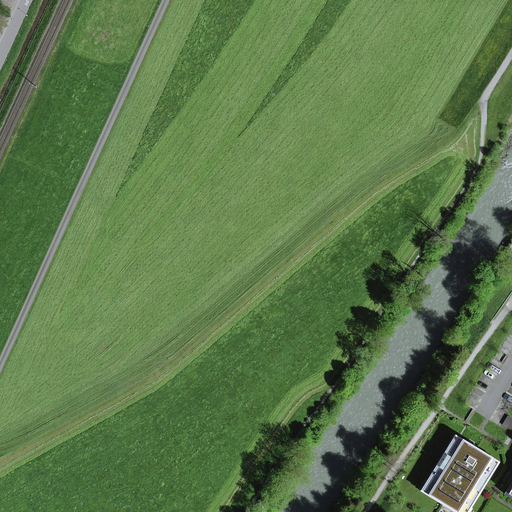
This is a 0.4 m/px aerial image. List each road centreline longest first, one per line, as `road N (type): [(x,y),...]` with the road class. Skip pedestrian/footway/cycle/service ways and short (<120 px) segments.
road 1 (track): [(0,365),(168,0)]
road 2 (track): [(485,97),(444,153),(344,218)]
